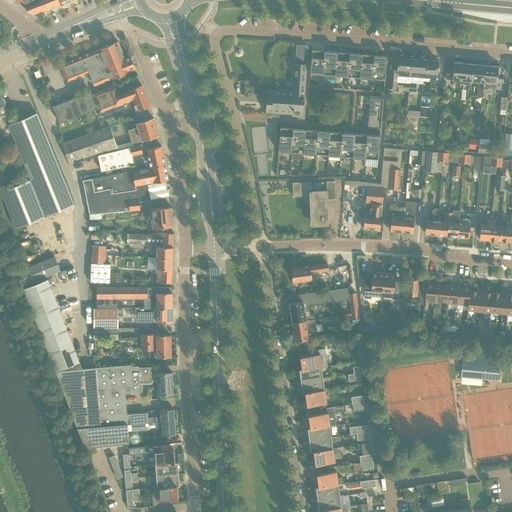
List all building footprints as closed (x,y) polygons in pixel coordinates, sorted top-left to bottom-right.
[(60,5),(58,0),(17,0),(34,15),(43,10),(44,11),(60,5)] [(335,34),(345,29),(343,24),(332,29),(335,34)] [(130,71),(135,69),(130,56),(125,58),(118,41),(60,65),(67,82),(89,73),(94,86),(110,79),(110,80),(130,72),(130,71)] [(296,45),(293,92),(305,92),(307,52),(307,46),(297,45),(296,45)] [(310,74),(323,75),(325,51),(312,50),(310,74)] [(337,52),(325,51),(323,75),(335,76),(337,52)] [(335,76),(348,77),(350,54),(337,52),(335,76)] [(350,54),(348,77),(360,78),(362,55),(350,54)] [(362,55),(360,78),(373,79),(375,56),(362,55)] [(375,56),(373,79),(385,80),(387,57),(375,56)] [(391,69),(389,88),(396,89),(397,81),(403,82),(410,83),(411,77),(412,59),(399,58),(398,70),(391,69)] [(412,59),(411,77),(424,78),(426,60),(412,59)] [(426,60),(424,78),(430,78),(429,94),(435,94),(436,86),(438,61),(426,60)] [(471,81),(473,65),(455,63),(455,68),(448,68),(447,79),(454,79),(453,83),(471,84),(471,81)] [(485,66),(473,65),(471,81),(479,82),(478,97),(483,97),(485,66)] [(485,66),(483,97),(488,98),(488,88),(496,89),(497,83),(497,82),(503,83),(504,74),(500,74),(501,67),(485,66)] [(124,104),(119,91),(116,85),(107,88),(108,89),(94,94),(101,112),(124,104)] [(119,91),(124,104),(126,109),(134,106),(137,113),(143,111),(143,108),(149,106),(141,85),(129,89),(128,87),(119,91)] [(74,205),(37,114),(13,124),(0,90),(0,112),(6,128),(10,126),(31,180),(2,192),(17,228),(36,221),(46,217),(74,205)] [(305,92),(293,92),(267,90),(266,112),(292,114),(292,115),(303,116),(304,99),(305,92)] [(53,106),(59,123),(97,108),(90,92),(53,106)] [(368,127),(381,128),(384,97),(371,96),(368,127)] [(428,117),(429,107),(422,107),(421,117),(428,117)] [(142,140),(159,135),(154,118),(137,123),(138,127),(128,130),(133,146),(144,144),(142,140)] [(109,152),(117,149),(109,127),(62,144),(69,162),(76,159),(77,160),(88,156),(88,157),(108,150),(109,152)] [(279,152),(291,153),(293,129),(281,128),(279,152)] [(306,130),(293,129),(291,153),(304,154),(306,130)] [(318,131),(306,130),(304,154),(316,155),(318,131)] [(316,155),(328,156),(330,132),(318,131),(316,155)] [(328,156),(341,157),(343,133),(330,132),(328,156)] [(341,157),(353,158),(355,134),(343,133),(341,157)] [(355,134),(353,158),(366,159),(368,135),(355,134)] [(368,135),(366,159),(378,160),(380,136),(368,135)] [(9,139),(1,142),(4,150),(12,147),(9,139)] [(470,139),(469,149),(477,150),(478,140),(470,139)] [(477,152),(491,153),(492,145),(478,144),(477,152)] [(132,155),(142,153),(141,146),(131,148),(132,155)] [(149,161),(150,167),(165,165),(162,146),(147,149),(148,156),(143,157),(144,162),(149,161)] [(131,148),(98,155),(102,171),(134,164),(132,155),(131,148)] [(345,180),(345,184),(367,186),(384,188),(388,189),(389,189),(391,169),(400,169),(402,149),(392,148),(384,148),(383,156),(397,157),(397,162),(383,160),(381,184),(346,180),(345,180)] [(425,171),(436,172),(437,152),(427,151),(425,171)] [(484,157),(483,165),(491,166),(496,167),(497,158),(484,157)] [(83,180),(90,214),(140,210),(140,207),(140,202),(139,199),(143,198),(147,194),(150,194),(151,199),(168,197),(166,180),(168,180),(165,165),(150,167),(109,175),(109,176),(83,180)] [(391,169),(389,189),(398,190),(400,169),(391,169)] [(496,190),(504,190),(505,175),(497,175),(496,190)] [(327,199),(335,199),(335,182),(326,182),(326,191),(312,192),(311,182),(293,183),(293,196),(311,196),(313,225),(328,225),(327,199)] [(380,230),(384,188),(367,186),(363,228),(380,230)] [(404,207),(401,232),(412,233),(413,218),(415,218),(416,203),(405,202),(405,207),(404,207)] [(390,231),(401,232),(404,207),(397,206),(397,204),(390,203),(388,219),(391,219),(390,231)] [(148,215),(149,218),(149,221),(151,220),(152,228),(173,226),(172,215),(171,206),(168,207),(168,205),(164,206),(165,207),(150,209),(151,215),(148,215)] [(437,221),(438,221),(439,210),(432,209),(431,220),(426,220),(425,234),(436,235),(437,221)] [(447,236),(458,237),(459,223),(460,211),(453,210),(452,213),(449,213),(447,236)] [(437,221),(436,235),(447,236),(449,213),(445,212),(444,218),(444,221),(438,221),(437,221)] [(459,223),(458,237),(468,238),(469,230),(473,230),(474,224),(474,225),(475,214),(470,213),(469,224),(459,223)] [(480,239),(490,240),(491,220),(487,219),(486,225),(481,225),(480,239)] [(496,220),(491,220),(490,240),(499,241),(501,226),(501,220),(496,220)] [(499,241),(509,242),(511,221),(507,221),(506,227),(501,226),(499,241)] [(157,258),(173,259),(174,234),(159,233),(154,234),(147,234),(144,234),(130,234),(127,233),(127,244),(138,244),(146,245),(145,250),(157,251),(157,258)] [(91,255),(105,255),(106,247),(106,246),(92,245),(91,255)] [(105,264),(105,255),(91,255),(90,282),(110,283),(110,282),(110,272),(111,264),(105,264)] [(16,272),(21,286),(60,271),(55,257),(16,272)] [(173,259),(157,258),(156,269),(159,269),(159,273),(157,273),(157,282),(172,283),(173,259)] [(311,273),(328,271),(327,264),(291,269),(292,282),(311,279),(311,273)] [(122,272),(110,272),(110,282),(121,283),(122,272)] [(366,278),(358,278),(359,287),(365,287),(365,291),(364,298),(371,298),(371,296),(381,297),(384,273),(372,272),(372,279),(366,278)] [(384,273),(381,297),(399,299),(400,281),(394,281),(395,274),(384,273)] [(152,382),(152,379),(151,367),(139,368),(138,367),(131,368),(131,366),(82,369),(48,279),(23,288),(55,371),(56,371),(84,447),(129,443),(128,431),(128,424),(148,422),(149,423),(155,423),(155,418),(155,417),(148,417),(148,413),(127,415),(125,394),(143,392),(142,382),(152,382)] [(407,295),(417,296),(418,280),(409,279),(407,295)] [(425,301),(435,301),(436,284),(427,283),(425,301)] [(435,301),(444,302),(446,284),(436,284),(435,301)] [(457,285),(446,284),(444,302),(455,303),(457,285)] [(455,303),(468,305),(470,291),(470,287),(457,285),(455,303)] [(151,299),(151,307),(151,308),(172,308),(172,287),(97,288),(98,305),(133,305),(133,299),(151,299)] [(351,313),(358,312),(356,293),(348,294),(347,288),(289,296),(293,321),(299,321),(315,319),(313,305),(350,300),(351,313)] [(470,291),(468,305),(467,320),(473,320),(475,305),(480,306),(481,292),(470,291)] [(492,293),(481,292),(480,306),(485,306),(484,321),(490,322),(492,293)] [(503,308),(505,294),(492,293),(490,322),(496,322),(497,307),(503,308)] [(511,294),(505,294),(503,308),(508,308),(506,323),(511,323),(511,294)] [(151,308),(151,307),(143,307),(143,322),(172,322),(172,308),(151,308)] [(93,308),(93,329),(118,329),(118,308),(93,308)] [(358,312),(351,313),(353,323),(360,322),(358,312)] [(299,321),(293,321),(295,340),(302,339),(302,344),(309,343),(308,333),(317,332),(315,319),(299,321)] [(93,329),(93,339),(118,339),(118,329),(93,329)] [(171,357),(171,336),(154,336),(154,335),(142,335),(142,348),(140,348),(140,351),(155,350),(155,357),(171,357)] [(343,341),(344,348),(356,347),(355,340),(343,341)] [(320,354),(300,356),(302,369),(321,366),(327,365),(325,348),(319,349),(320,354)] [(463,361),(461,377),(489,380),(497,381),(499,364),(499,360),(463,357),(463,361)] [(151,367),(152,379),(157,379),(158,394),(173,393),(172,373),(163,373),(163,366),(151,367)] [(321,366),(302,369),(299,369),(301,381),(323,378),(321,366)] [(354,374),(348,375),(349,381),(361,380),(360,373),(354,374)] [(323,378),(301,381),(303,393),(306,392),(325,390),(323,378)] [(325,390),(306,392),(307,405),(326,402),(325,390)] [(351,397),(352,404),(364,402),(363,395),(351,397)] [(364,402),(352,404),(353,411),(365,409),(364,402)] [(328,413),(309,415),(311,428),(330,425),(336,424),(333,407),(327,407),(328,413)] [(149,429),(156,428),(156,427),(162,427),(162,434),(176,433),(175,421),(174,409),(160,410),(161,417),(155,418),(155,423),(149,423),(148,422),(128,424),(128,431),(149,429)] [(308,428),(309,440),(331,437),(330,425),(311,428),(308,428)] [(350,434),(356,433),(368,432),(367,425),(350,427),(350,434)] [(368,432),(356,433),(357,440),(369,439),(368,432)] [(336,436),(331,437),(309,440),(311,452),(314,451),(333,449),(332,442),(337,441),(336,436)] [(129,454),(129,455),(148,453),(149,464),(155,464),(174,462),(173,449),(171,449),(170,444),(129,448),(129,454)] [(333,449),(314,451),(316,464),(335,461),(334,455),(339,454),(338,448),(333,449)] [(360,456),(361,463),(373,461),(372,454),(360,456)] [(373,461),(361,463),(362,470),(374,468),(373,461)] [(174,462),(155,464),(156,476),(179,474),(178,462),(174,462)] [(362,470),(361,463),(353,464),(354,474),(362,473),(362,470)] [(319,487),(342,483),(342,479),(337,479),(336,471),(317,474),(319,487)] [(179,474),(156,476),(157,487),(177,486),(180,485),(179,474)] [(361,487),(361,488),(376,486),(375,479),(360,481),(360,483),(348,485),(349,489),(361,487)] [(319,487),(316,487),(317,499),(340,496),(339,490),(343,489),(342,483),(319,487)] [(157,487),(151,487),(151,488),(153,506),(173,504),(173,499),(178,498),(177,486),(157,487)] [(133,495),(133,497),(133,501),(140,501),(139,488),(132,489),(133,493),(133,495)] [(340,496),(317,499),(319,510),(322,510),(341,507),(340,496)] [(457,504),(457,511),(471,511),(470,502),(457,504)]
